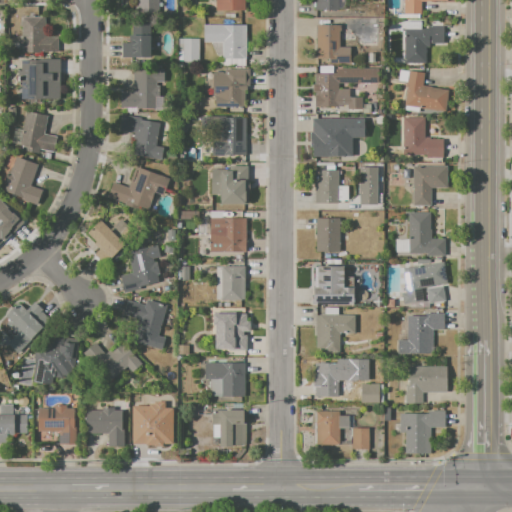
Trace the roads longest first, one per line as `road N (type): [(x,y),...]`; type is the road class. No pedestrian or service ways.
road 1 (residential): [(280,0),(280,484)]
road 2 (secondary): [(482,0),(484,336)]
road 3 (residential): [(89,0),(89,127),(78,194),(42,251),(0,280)]
road 4 (secondary): [(484,336),(485,485)]
road 5 (secondary): [(109,483),(231,483)]
